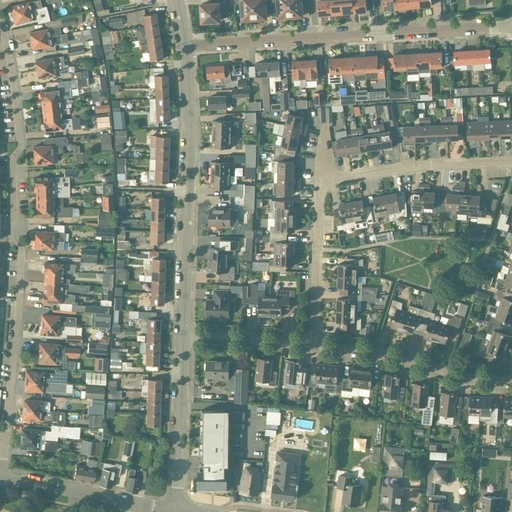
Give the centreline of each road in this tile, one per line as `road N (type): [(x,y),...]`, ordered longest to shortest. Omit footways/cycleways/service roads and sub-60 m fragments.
road 1 (residential): [(4,442),(21,231),(12,162),(20,143),(0,23)]
road 2 (residential): [(187,47),(511,24)]
road 3 (tertiary): [(185,334),(187,47)]
road 4 (residential): [(511,384),(316,344)]
road 5 (residential): [(317,182),(411,166),(511,162)]
road 6 (unclassified): [(173,510),(0,474)]
road 7 (tertiary): [(173,510),(185,334)]
road 8 (residential): [(316,344),(317,182)]
road 9 (residential): [(316,344),(185,334)]
